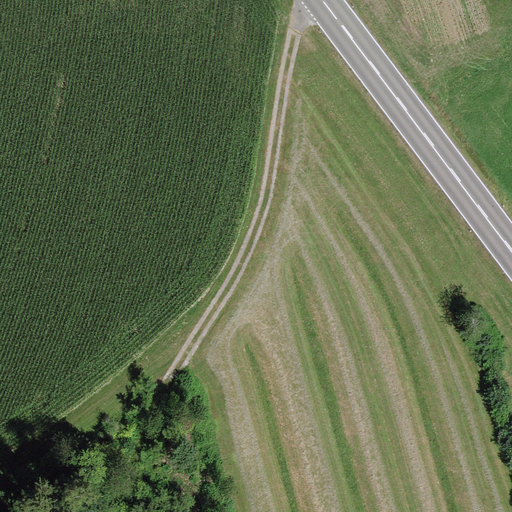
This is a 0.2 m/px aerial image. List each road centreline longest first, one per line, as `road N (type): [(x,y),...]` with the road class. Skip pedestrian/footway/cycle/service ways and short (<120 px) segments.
road 1 (track): [(118,511),(136,430),(220,297),(253,223),(295,19),(314,0)]
road 2 (primary): [(511,252),(318,0)]
road 3 (track): [(375,75),(511,18)]
